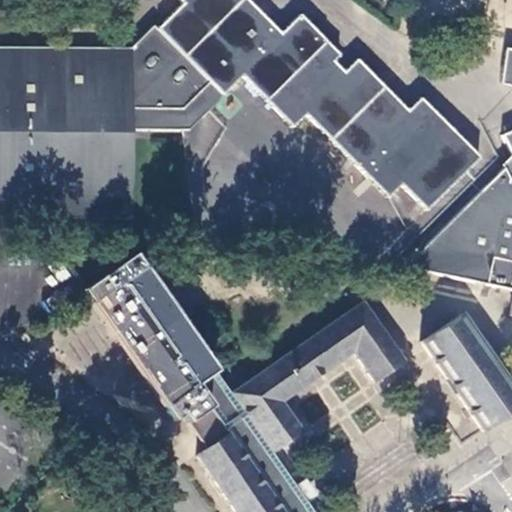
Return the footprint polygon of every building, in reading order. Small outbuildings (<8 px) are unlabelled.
[(177,0),(182,4),(157,30),(221,95),(241,77),(291,127),(303,116),(367,179),(380,167),(399,186),(425,210),(477,159),(418,100),(406,112),(355,62),(343,74),(332,63),(337,57),(298,16),(279,35),(281,37),(274,43),(234,3),(236,0),(177,0)] [(279,35),(243,0),(236,0),(234,3),(274,43),(281,37),(279,35)] [(153,26),(124,55),(0,54),(0,211),(125,213),(124,131),(187,130),(221,95),(157,30),(153,26)] [(511,151),(498,165),(500,169),(507,179),(507,184),(511,185),(511,151)] [(387,198),(399,186),(380,167),(367,179),(387,198)] [(511,185),(507,184),(507,179),(500,169),(467,201),(468,202),(443,227),(424,246),(421,252),(422,259),(424,265),(428,271),(434,275),(511,291),(511,293),(508,313),(511,314),(511,185)] [(403,267),(434,275),(428,271),(424,265),(422,259),(421,252),(424,246),(403,267)] [(133,256),(81,292),(90,305),(142,268),(133,256)] [(90,305),(161,407),(215,372),(142,268),(90,305)] [(195,457),(233,511),(311,511),(272,454),(301,435),(280,404),(352,354),(372,384),(404,362),(360,303),(230,393),(215,372),(161,407),(172,421),(180,416),(194,435),(217,419),(228,435),(206,450),(195,457)] [(420,343),(480,432),(511,410),(511,390),(460,315),(420,343)] [(194,435),(206,450),(228,435),(217,419),(194,435)]
